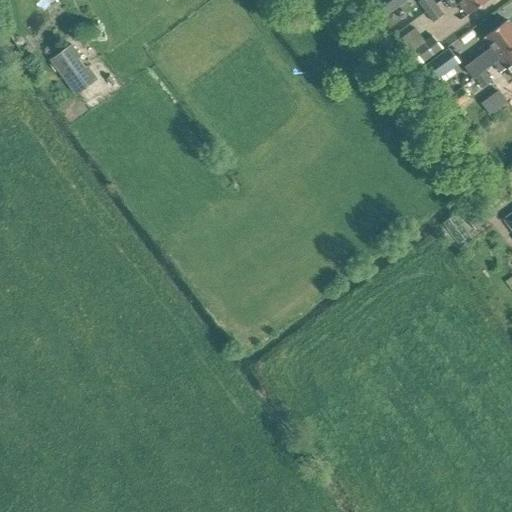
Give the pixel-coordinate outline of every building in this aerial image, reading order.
[(384,17),(406,0),(376,0),(373,3),(384,17)] [(420,0),(417,2),(425,12),(435,4),(431,0),(420,0)] [(445,0),(452,10),(459,5),(467,15),(486,0),(445,0)] [(435,4),(425,12),(431,22),(442,13),(435,4)] [(491,48),(465,68),(473,78),(492,64),(511,49),(511,28),(506,20),(483,37),(491,48)] [(431,36),(412,50),(413,51),(406,55),(414,67),(440,49),(431,36)] [(451,69),(464,56),(452,44),(439,57),(451,69)] [(79,56),(70,45),(50,60),(74,94),(95,78),(87,66),(84,68),(77,58),(79,56)] [(511,49),(492,64),(498,72),(505,67),(511,76),(511,49)] [(484,70),(474,78),(480,88),(491,80),(484,70)] [(492,107),(510,96),(505,87),(487,98),(492,107)] [(452,110),(467,98),(461,88),(444,99),(452,110)] [(461,219),(472,233),(494,215),(482,201),(461,219)]
